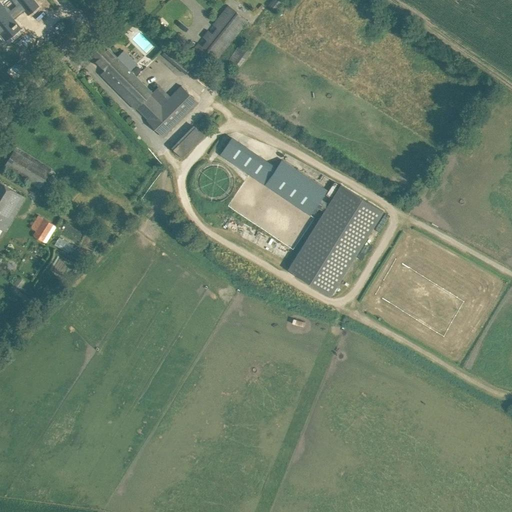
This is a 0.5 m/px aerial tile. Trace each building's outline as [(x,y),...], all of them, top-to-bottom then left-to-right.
[(0,3),(0,32),(5,39),(17,30),(14,27),(17,25),(11,17),(13,15),(14,15),(21,10),(20,9),(23,7),(28,13),(37,5),(33,0),(17,0),(20,4),(18,6),(17,5),(10,11),(11,12),(8,14),(0,3)] [(285,0),(272,0),(269,6),(276,12),(285,0)] [(189,55),(209,71),(249,21),(229,5),(189,55)] [(137,108),(163,134),(197,100),(183,86),(163,106),(151,94),(152,92),(131,70),(137,64),(124,51),(117,57),(102,42),(90,54),(105,69),(100,74),(136,109),(137,108)] [(227,61),(238,68),(251,50),(241,43),(227,61)] [(194,64),(170,44),(161,54),(186,74),(194,64)] [(170,147),(182,157),(203,134),(192,124),(170,147)] [(311,216),(316,207),(324,212),(288,269),(332,296),(384,212),(340,185),(329,204),(321,198),(328,188),(282,159),(277,166),(232,137),(221,155),(311,216)] [(40,188),(52,168),(16,146),(4,166),(40,188)] [(7,217),(21,195),(0,182),(0,227),(5,230),(11,220),(7,217)] [(46,242),(57,225),(39,214),(30,227),(36,231),(34,235),(46,242)] [(68,252),(71,245),(58,238),(55,244),(68,252)] [(12,287),(18,291),(25,281),(19,277),(12,287)]
